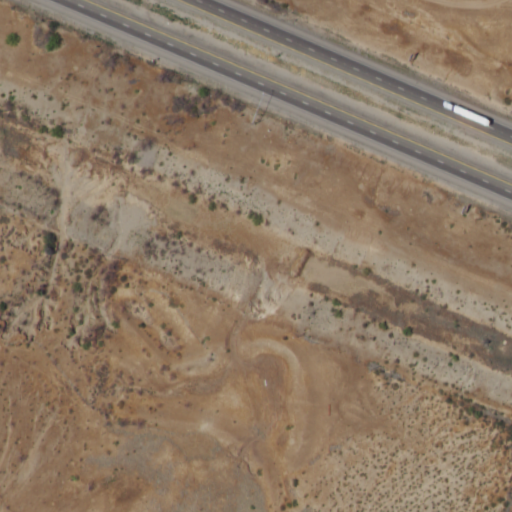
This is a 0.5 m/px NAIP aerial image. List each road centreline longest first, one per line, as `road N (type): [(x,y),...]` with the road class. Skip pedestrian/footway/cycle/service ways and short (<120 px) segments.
road 1 (motorway): [(58,0),(511,191)]
road 2 (motorway): [(511,135),(197,0)]
